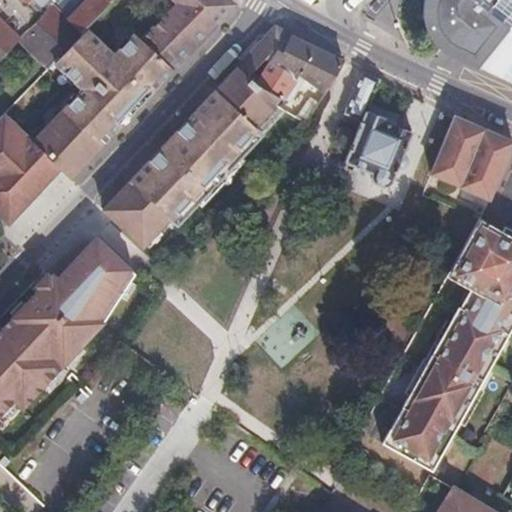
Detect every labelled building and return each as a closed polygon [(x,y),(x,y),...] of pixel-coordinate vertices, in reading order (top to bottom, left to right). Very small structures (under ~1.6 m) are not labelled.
[(25,6),(19,0),(0,0),(0,58),(17,41),(42,14),(36,8),(30,1),(25,6)] [(0,218),(6,224),(59,170),(69,179),(233,6),(232,5),(223,0),(169,0),(175,6),(138,41),(133,36),(112,57),(84,29),(52,62),(79,90),(29,142),(1,114),(0,114),(0,218)] [(112,0),(85,0),(67,19),(52,3),(42,14),(17,41),(46,68),(52,62),(84,29),(112,0)] [(511,0),(429,0),(429,6),(430,17),(431,24),(435,29),(438,36),(443,40),(453,47),(478,59),(476,65),(511,82),(511,0)] [(254,85),(289,35),(274,27),(236,67),(254,85)] [(289,35),(254,85),(281,100),(282,97),(297,75),(303,80),(323,94),(342,62),(315,48),(289,35)] [(177,224),(284,110),(277,106),(281,100),(254,85),(236,67),(102,210),(143,246),(169,217),(177,224)] [(367,110),(379,81),(361,71),(344,114),(362,122),(367,110)] [(297,75),(282,97),(289,101),(303,80),(297,75)] [(296,118),(303,121),(305,123),(318,103),(308,98),(296,118)] [(386,119),(367,110),(362,122),(345,162),(372,174),(372,178),(373,181),(377,185),(380,187),(384,187),(388,186),(391,185),(392,182),(412,135),(384,122),(386,119)] [(430,176),(458,188),(458,189),(486,201),(510,143),(482,131),(464,123),(454,119),(430,176)] [(380,445),(380,448),(430,478),(511,326),(511,236),(503,235),(500,236),(498,238),(476,227),(443,284),(467,295),(460,304),(451,319),(457,323),(449,338),(442,335),(435,348),(439,351),(433,360),(429,357),(404,403),(411,407),(399,428),(392,424),(380,445)] [(54,281),(49,276),(1,327),(0,326),(0,417),(5,412),(9,416),(20,405),(22,406),(105,320),(136,272),(98,236),(54,281)] [(457,323),(451,319),(442,335),(449,338),(457,323)] [(439,351),(435,348),(429,357),(433,360),(439,351)] [(165,385),(158,396),(180,413),(188,402),(165,385)] [(401,409),(392,424),(399,428),(411,407),(404,403),(401,409)] [(451,493),(439,511),(511,511),(458,481),(451,493)]
